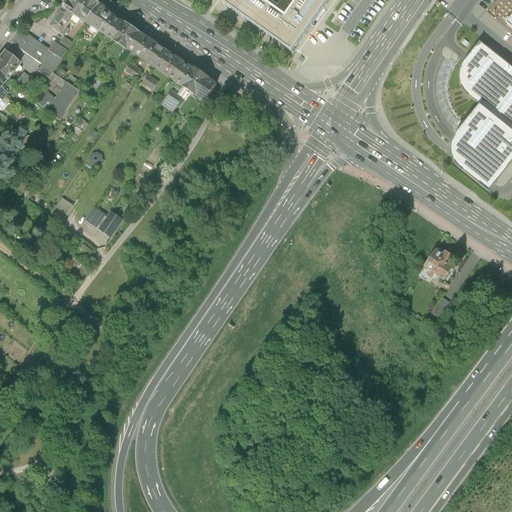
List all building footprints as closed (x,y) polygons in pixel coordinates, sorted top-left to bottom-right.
[(100,5),(93,0),(70,0),(65,9),(75,15),(87,23),(100,5)] [(224,0),(264,27),(296,50),(330,0),(224,0)] [(87,23),(101,32),(112,15),(106,10),(107,9),(100,5),(87,23)] [(66,29),(75,15),(65,9),(52,28),(64,36),(68,30),(66,29)] [(511,10),(501,24),(505,28),(509,31),(511,32),(511,10)] [(101,32),(114,41),(126,24),(112,15),(101,32)] [(140,33),(126,24),(114,41),(128,51),(140,33)] [(12,43),(40,64),(49,51),(21,30),(12,43)] [(128,51),(142,60),(153,42),(140,33),(128,51)] [(64,38),(59,46),(68,52),(73,45),(64,38)] [(465,99),(476,108),(494,120),(511,132),(511,63),(480,38),(468,53),(459,65),(457,77),(458,90),(465,99)] [(168,52),(153,42),(142,60),(156,70),(168,52)] [(62,60),(68,52),(59,46),(55,43),(49,51),(62,60)] [(62,60),(49,51),(40,64),(42,65),(53,73),(62,60)] [(3,52),(0,56),(0,75),(6,80),(19,64),(3,52)] [(156,70),(170,79),(181,61),(168,52),(156,70)] [(170,79),(183,88),(194,70),(181,61),(170,79)] [(141,71),(131,64),(122,76),(127,79),(129,75),(136,79),(141,71)] [(42,65),(38,71),(63,89),(55,99),(44,91),(35,103),(60,121),(80,92),(53,73),(42,65)] [(217,85),(194,70),(183,88),(188,91),(205,103),(217,85)] [(23,73),(16,83),(22,87),(29,78),(23,73)] [(148,76),(143,84),(153,90),(158,83),(148,76)] [(96,90),(101,83),(95,79),(90,86),(96,90)] [(177,96),(172,92),(167,100),(177,107),(188,91),(183,88),(177,96)] [(500,188),(511,173),(511,132),(494,120),(476,108),(453,137),(450,151),(454,166),(460,171),(493,197),(500,188)] [(81,119),(77,126),(83,131),(88,124),(81,119)] [(126,122),(122,128),(125,131),(130,124),(126,122)] [(75,127),(72,131),(78,136),(81,132),(75,127)] [(99,135),(94,132),(88,140),(93,143),(99,135)] [(151,173),(138,191),(142,194),(156,174),(153,172),(152,174),(151,173)] [(90,179),(81,173),(76,181),(85,187),(90,179)] [(62,199),(56,207),(67,215),(74,207),(62,199)] [(86,222),(99,231),(107,219),(95,210),(86,222)] [(111,214),(107,219),(99,231),(110,239),(122,222),(111,214)] [(454,264),(450,261),(451,260),(453,258),(437,248),(424,267),(431,271),(428,275),(432,278),(435,274),(444,279),(454,264)] [(443,299),(428,320),(433,324),(448,303),(443,299)]
